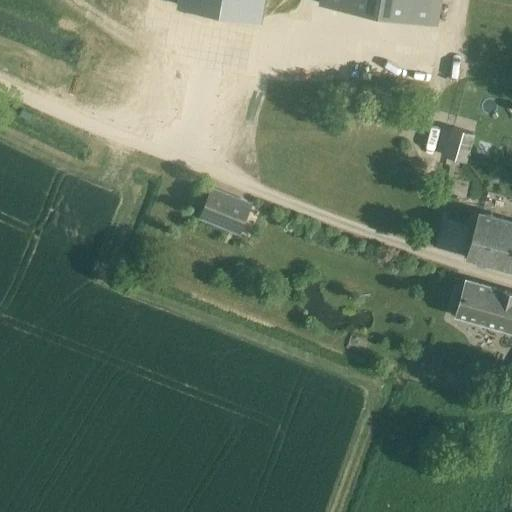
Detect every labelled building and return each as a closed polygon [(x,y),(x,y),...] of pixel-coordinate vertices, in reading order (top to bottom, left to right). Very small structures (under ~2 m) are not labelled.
[(260,20),(263,0),(180,0),(179,6),(260,20)] [(319,0),(319,3),(440,24),(444,0),(319,0)] [(453,128),(446,155),(454,157),(459,158),(467,161),(475,134),(473,133),(453,128)] [(203,214),(239,229),(249,206),(212,191),(203,214)] [(471,257),(511,268),(511,266),(511,222),(483,214),(471,257)] [(511,292),(468,280),(458,314),(511,329),(511,292)]
